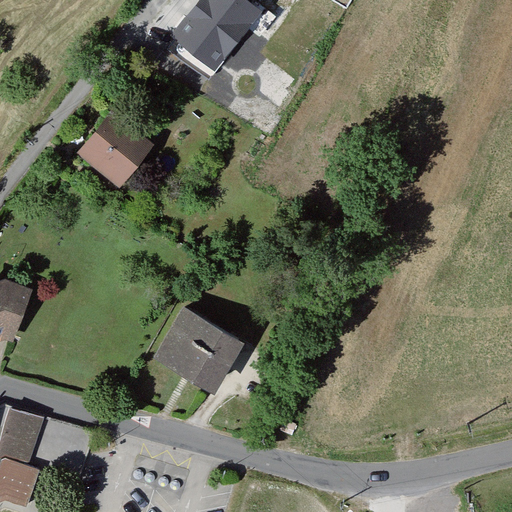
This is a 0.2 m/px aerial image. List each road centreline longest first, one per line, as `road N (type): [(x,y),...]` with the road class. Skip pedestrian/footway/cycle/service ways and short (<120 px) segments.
road 1 (tertiary): [(0,385),(325,476),(400,477),(511,453)]
road 2 (unclassified): [(0,188),(162,0)]
